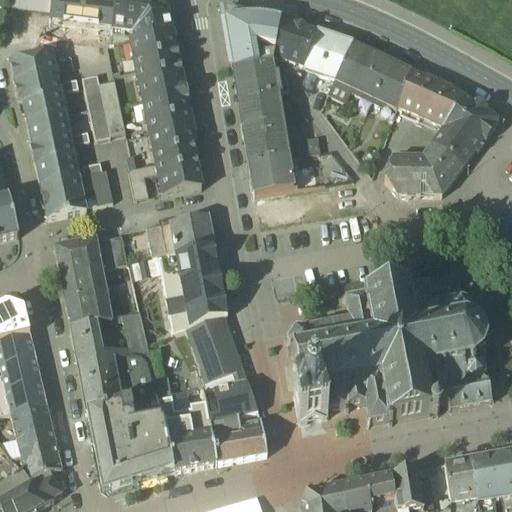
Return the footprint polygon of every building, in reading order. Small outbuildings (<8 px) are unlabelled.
[(86,0),(8,0),(7,11),(111,24),(114,3),(86,0)] [(131,43),(171,35),(168,18),(157,2),(133,0),(114,0),(114,3),(111,24),(110,36),(131,40),(131,43)] [(226,14),(221,16),(231,75),(271,69),(278,27),(251,21),(226,14)] [(302,76),(314,36),(290,29),(282,69),(302,76)] [(126,45),(133,77),(177,67),(171,35),(126,45)] [(350,50),(314,36),(302,76),(332,88),(350,50)] [(369,108),(387,67),(350,50),(332,88),(326,100),(344,110),(349,99),(369,108)] [(18,97),(21,109),(63,100),(62,98),(77,95),(75,85),(58,89),(52,58),(7,68),(14,98),(18,97)] [(133,77),(140,108),(182,99),(177,67),(133,77)] [(408,78),(387,67),(369,108),(395,116),(408,78)] [(271,69),(231,75),(236,107),(278,100),(271,69)] [(436,90),(408,78),(395,116),(420,125),(436,90)] [(109,143),(97,90),(95,82),(80,85),(93,146),(109,143)] [(112,87),(97,90),(109,143),(124,139),(112,87)] [(465,104),(436,90),(420,125),(442,134),(465,104)] [(140,108),(147,140),(188,131),(182,99),(140,108)] [(67,121),(63,100),(21,109),(25,130),(67,121)] [(278,100),(236,107),(246,169),(290,161),(278,100)] [(465,104),(442,134),(475,154),(495,126),(465,104)] [(71,140),(67,121),(25,130),(29,149),(71,140)] [(147,140),(154,171),(193,162),(188,131),(147,140)] [(460,174),(475,154),(442,134),(430,151),(460,174)] [(73,142),(71,140),(29,149),(38,191),(101,177),(99,168),(79,172),(74,150),(87,148),(85,139),(73,142)] [(293,148),(296,162),(319,158),(317,144),(293,148)] [(460,174),(430,151),(415,162),(417,202),(442,201),(460,174)] [(290,161),(246,169),(251,202),(295,195),(290,161)] [(154,171),(161,203),(199,194),(193,162),(154,171)] [(417,202),(415,162),(393,162),(382,187),(396,201),(417,202)] [(149,169),(130,172),(133,202),(153,200),(149,169)] [(104,178),(101,177),(38,191),(45,227),(85,218),(84,215),(112,209),(104,178)] [(0,246),(17,242),(6,202),(0,203),(0,246)] [(205,223),(145,236),(151,265),(211,252),(205,223)] [(119,242),(53,254),(69,332),(111,323),(101,275),(126,270),(119,242)] [(283,344),(283,347),(286,347),(290,358),(285,358),(286,361),(286,362),(291,361),(291,366),(290,367),(291,368),(291,373),(294,375),(296,384),(294,387),(295,393),(297,393),(297,399),(292,400),(297,430),(306,428),(308,426),(308,424),(315,422),(315,423),(319,425),(320,425),(326,424),(325,417),(343,413),(344,418),(347,417),(346,413),(363,409),(367,427),(364,431),(367,433),(369,429),(386,426),(387,431),(390,430),(390,427),(427,420),(428,423),(436,421),(439,418),(438,412),(444,411),(445,413),(447,413),(448,416),(469,412),(492,408),(492,406),(489,406),(488,402),(494,400),(492,390),(486,391),(486,389),(480,385),(483,382),(485,383),(486,380),(484,380),(482,370),(483,369),(481,367),(480,369),(479,368),(478,369),(473,367),(479,362),(481,364),(484,361),(481,359),(484,351),(487,352),(487,348),(484,348),(482,340),(485,338),(484,335),(481,337),(475,330),(477,327),(474,325),(473,328),(465,326),(469,322),(471,322),(471,321),(473,322),(474,320),(471,319),(470,311),(472,309),(470,307),(468,309),(461,307),(461,306),(459,305),(456,286),(429,291),(428,291),(426,289),(424,292),(407,295),(405,290),(402,291),(403,294),(365,301),(365,297),(361,298),(362,303),(345,306),(342,303),(340,306),(344,308),(347,327),(345,328),(330,331),(329,326),(326,327),(327,331),(310,334),(309,330),(306,330),(307,335),(295,334),(294,331),(291,332),(293,335),(286,344),(283,344)] [(0,314),(0,341),(26,336),(22,318),(4,312),(0,314)] [(69,332),(76,372),(147,358),(139,317),(111,323),(69,332)] [(207,424),(207,429),(240,423),(256,420),(222,323),(183,337),(205,396),(202,396),(207,424)] [(0,426),(9,425),(45,416),(26,336),(0,341),(0,426)] [(147,358),(76,372),(85,419),(121,411),(156,405),(152,387),(147,358)] [(152,387),(156,405),(170,402),(166,384),(152,387)] [(156,405),(171,478),(172,478),(215,470),(207,429),(207,424),(201,425),(199,423),(191,424),(190,426),(186,427),(181,406),(171,408),(170,402),(156,405)] [(156,405),(121,411),(137,485),(138,489),(171,478),(156,405)] [(121,411),(85,419),(99,491),(102,491),(110,495),(110,496),(110,498),(138,489),(137,485),(121,411)] [(59,476),(45,416),(9,425),(14,444),(0,448),(0,453),(31,492),(48,483),(59,476)] [(207,429),(215,470),(265,461),(259,426),(241,429),(240,423),(207,429)] [(0,511),(41,511),(60,501),(48,483),(31,492),(0,453),(0,511)] [(511,511),(511,460),(491,463),(499,505),(500,511),(511,511)] [(493,511),(493,506),(499,505),(491,463),(470,468),(476,511),(493,511)] [(476,511),(470,468),(443,473),(451,511),(476,511)] [(421,511),(417,478),(390,483),(395,511),(421,511)] [(395,511),(390,483),(311,502),(303,511),(395,511)]
